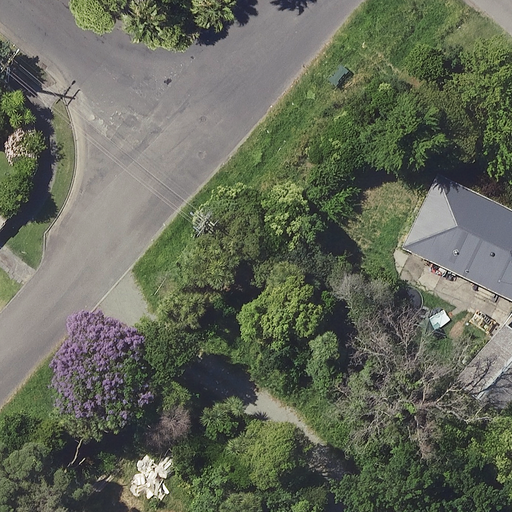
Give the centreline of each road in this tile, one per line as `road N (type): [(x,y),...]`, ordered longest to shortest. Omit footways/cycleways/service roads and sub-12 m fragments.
road 1 (residential): [(0,361),(187,147)]
road 2 (residential): [(13,0),(187,147)]
road 3 (residential): [(187,147),(322,0)]
